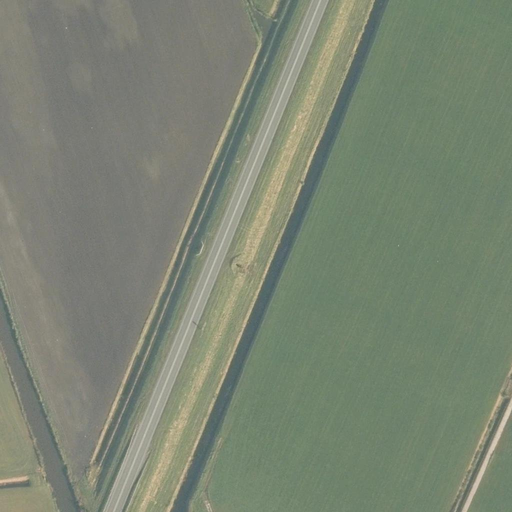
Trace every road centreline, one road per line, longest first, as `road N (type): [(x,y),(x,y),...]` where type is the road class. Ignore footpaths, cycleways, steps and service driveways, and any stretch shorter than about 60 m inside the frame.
road 1 (trunk): [(112,511),(318,0)]
road 2 (track): [(511,402),(463,511)]
